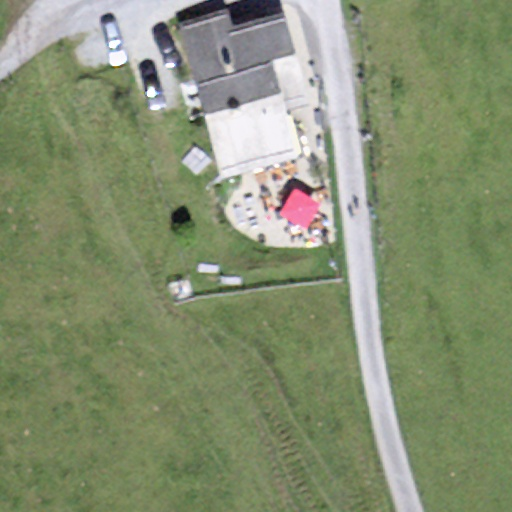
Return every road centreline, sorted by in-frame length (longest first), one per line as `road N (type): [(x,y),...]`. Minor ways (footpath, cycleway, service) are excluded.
road 1 (unclassified): [(322,0),(379,396),(411,511)]
road 2 (track): [(119,0),(40,32),(0,64)]
